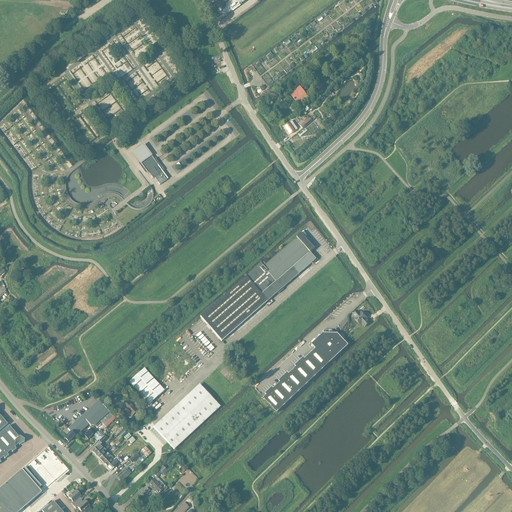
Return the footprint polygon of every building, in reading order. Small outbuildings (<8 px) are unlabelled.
[(300,87),(290,95),(296,103),(306,96),(300,87)] [(300,126),(302,129),(312,121),(309,118),(300,126)] [(290,135),(297,130),(291,121),(284,126),(290,135)] [(156,166),(157,166),(143,146),(132,154),(147,173),(148,173),(153,179),(154,178),(160,185),(167,180),(156,166)] [(263,262),(246,277),(267,302),(315,260),(310,253),(314,249),(300,233),(296,237),(296,238),(266,264),(263,262)] [(267,302),(246,277),(245,276),(245,277),(200,317),(221,341),(267,302)] [(365,327),(369,323),(366,319),(367,319),(361,313),(360,314),(357,311),(353,316),(355,318),(354,319),(360,325),(361,324),(365,327)] [(311,345),(315,349),(316,349),(329,364),(348,346),(337,334),(332,334),(332,332),(329,332),(329,334),(323,334),(311,345)] [(315,349),(308,356),(315,363),(322,370),(329,364),(316,349),(315,349)] [(303,358),(299,362),(304,368),(310,374),(314,378),(322,370),(315,363),(308,356),(305,359),(303,358)] [(296,368),(292,371),(296,375),(302,381),(306,386),(314,378),(310,374),(304,368),(299,362),(295,366),(296,368)] [(144,369),(129,382),(149,405),(164,391),(144,369)] [(287,373),(283,377),(288,383),(295,390),(298,393),(306,386),(302,381),(296,375),(292,371),(289,375),(287,373)] [(280,383),(276,386),(280,391),(287,398),(290,401),(298,393),(295,390),(288,383),(283,377),(279,381),(280,383)] [(198,386),(153,428),(174,450),(219,408),(198,386)] [(272,388),(268,391),(274,397),(279,402),(284,407),(290,401),(287,398),(280,391),(276,386),(273,389),(272,388)] [(115,392),(121,398),(124,395),(118,389),(115,392)] [(266,396),(263,399),(277,413),(284,407),(279,402),(274,397),(268,391),(265,394),(266,396)] [(70,432),(75,437),(89,425),(90,426),(95,426),(99,421),(109,413),(99,402),(98,401),(68,429),(70,432)] [(131,416),(137,411),(133,408),(134,407),(128,401),(123,406),(129,412),(128,413),(131,416)] [(115,419),(109,413),(99,421),(106,428),(115,419)] [(24,440),(20,436),(19,437),(9,426),(0,433),(0,463),(1,462),(0,461),(0,460),(3,457),(5,459),(8,456),(7,454),(11,451),(12,453),(16,449),(14,448),(18,444),(19,445),(24,442),(24,440)] [(93,433),(94,432),(91,428),(87,432),(86,430),(82,434),(84,435),(83,436),(88,440),(93,434),(93,433)] [(70,432),(65,438),(69,442),(75,437),(70,432)] [(102,437),(98,440),(102,444),(107,439),(104,435),(102,437)] [(96,455),(101,451),(103,449),(99,445),(92,452),(96,455)] [(140,451),(146,458),(151,454),(145,447),(140,451)] [(96,455),(99,459),(105,455),(103,453),(105,451),(103,449),(101,451),(96,455)] [(99,459),(103,463),(111,456),(107,453),(105,455),(99,459)] [(127,462),(126,461),(129,458),(126,454),(123,456),(124,458),(124,459),(125,460),(124,461),(122,459),(118,463),(121,466),(125,463),(125,464),(127,462)] [(103,463),(107,467),(112,462),(114,460),(111,456),(103,463)] [(112,462),(107,467),(111,471),(116,466),(114,464),(115,463),(114,462),(112,463),(112,462)] [(157,478),(162,473),(163,475),(167,471),(163,467),(154,475),(157,478)] [(117,477),(121,482),(124,479),(123,477),(127,473),(129,475),(130,473),(126,469),(124,470),(117,477)] [(19,511),(41,493),(22,470),(0,488),(0,511),(19,511)] [(158,495),(163,490),(164,492),(167,489),(162,484),(160,486),(154,479),(148,484),(158,495)] [(73,503),(71,504),(73,507),(81,500),(79,498),(80,496),(76,491),(68,497),(73,503)] [(89,511),(92,511),(88,507),(89,506),(84,501),(83,502),(81,500),(73,507),(75,509),(77,508),(80,511),(89,511)] [(42,511),(51,511),(58,507),(53,502),(42,511)]
